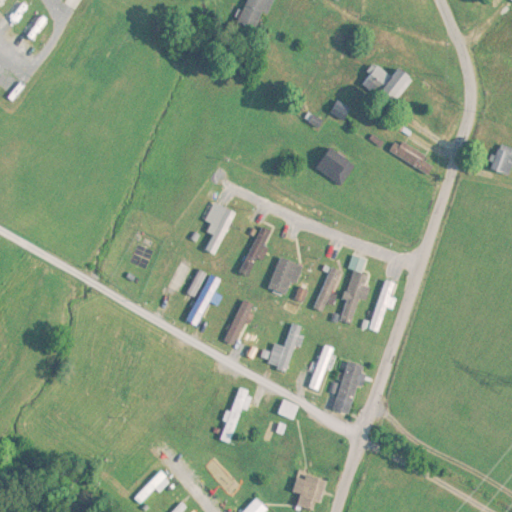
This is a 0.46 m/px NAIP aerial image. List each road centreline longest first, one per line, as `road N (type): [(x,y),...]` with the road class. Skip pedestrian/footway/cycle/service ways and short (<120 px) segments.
road 1 (tertiary): [(361,443),(467,114),(463,59),(439,0)]
road 2 (residential): [(361,443),(0,230)]
road 3 (residential): [(226,186),(394,266),(421,259)]
